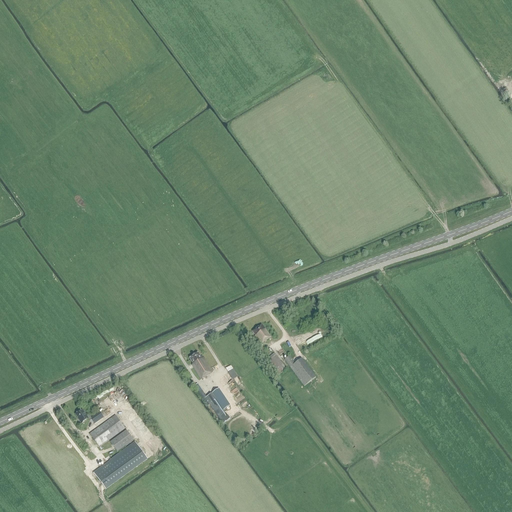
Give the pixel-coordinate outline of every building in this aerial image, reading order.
[(254,337),(261,345),(271,337),(262,325),(252,331),(255,336),(254,337)] [(271,353),(267,349),(265,351),(261,346),(257,349),(264,358),(271,353)] [(201,357),(198,353),(189,358),(193,364),(191,365),(201,380),(212,372),(202,356),(201,357)] [(269,357),(272,360),(267,364),(277,376),(286,369),(281,363),(274,354),(269,357)] [(314,378),(301,359),(294,364),(289,356),(284,360),(303,386),(314,378)] [(225,368),(232,380),(237,376),(231,365),(225,368)] [(194,387),(198,393),(203,400),(207,407),(210,405),(220,421),(227,416),(223,410),(230,406),(219,389),(212,394),(212,393),(205,398),(205,396),(198,385),(194,387)] [(86,417),(82,410),(75,415),(79,420),(78,420),(81,424),(88,419),(89,422),(91,420),(90,419),(91,418),(88,415),(86,417)] [(90,419),(91,420),(94,424),(103,418),(99,412),(91,418),(90,419)] [(99,448),(125,429),(115,416),(89,434),(99,448)] [(227,416),(220,421),(223,424),(230,420),(227,416)] [(117,452),(133,441),(126,431),(110,443),(117,452)] [(135,443),(94,473),(105,489),(147,459),(135,443)]
